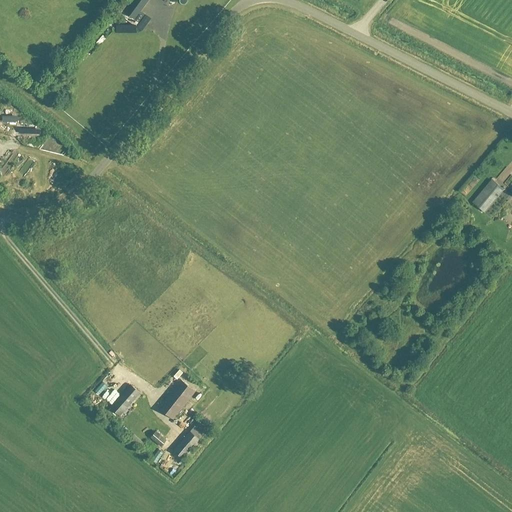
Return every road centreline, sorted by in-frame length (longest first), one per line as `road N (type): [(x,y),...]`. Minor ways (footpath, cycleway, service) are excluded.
road 1 (unclassified): [(252,0),(215,30),(53,212),(0,214)]
road 2 (unclassified): [(511,113),(275,0)]
